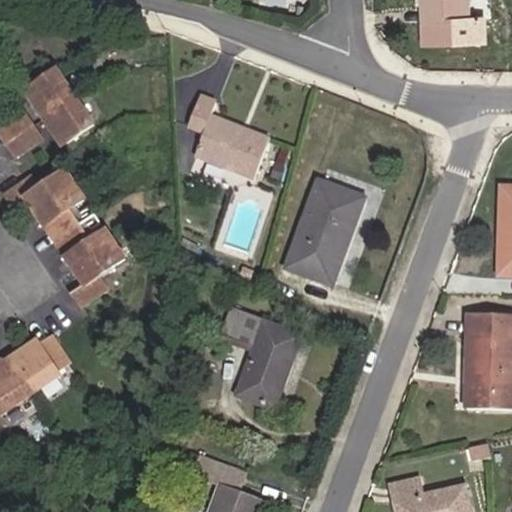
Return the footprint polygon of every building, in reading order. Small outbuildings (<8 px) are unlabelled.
[(472,10),(471,0),(425,0),(427,41),(485,39),(484,22),(460,23),(459,10),(472,10)] [(60,72),(32,91),(50,118),(66,142),(94,123),(60,72)] [(214,113),(221,100),(202,90),(189,116),(209,126),(196,151),(252,179),(271,141),(214,113)] [(3,128),(12,141),(19,152),(41,137),(36,129),(26,113),(3,128)] [(34,173),(18,183),(4,192),(16,208),(30,200),(86,282),(75,291),(83,306),(109,286),(100,272),(125,255),(113,236),(106,227),(83,242),(73,227),(61,209),(83,193),(78,187),(69,172),(45,187),(34,173)] [(317,192),(284,272),(334,293),(366,212),(317,192)] [(511,197),(496,198),(494,284),(511,283),(511,197)] [(100,217),(96,211),(91,203),(78,211),(83,219),(86,225),(100,217)] [(218,341),(236,348),(245,321),(228,316),(218,341)] [(460,320),(460,413),(508,414),(508,347),(507,322),(460,320)] [(252,355),(262,328),(245,321),(236,348),(252,355)] [(300,344),(262,328),(252,355),(234,402),(272,419),(300,344)] [(0,414),(5,415),(28,400),(56,382),(54,377),(66,368),(48,342),(33,350),(30,346),(2,365),(0,364),(0,414)] [(202,364),(186,360),(182,375),(197,380),(202,364)] [(480,445),(460,449),(463,462),(482,458),(480,445)] [(219,489),(210,511),(257,511),(261,503),(242,496),(250,475),(199,456),(190,478),(219,489)] [(381,485),(385,511),(459,511),(455,487),(416,493),(413,479),(381,485)]
